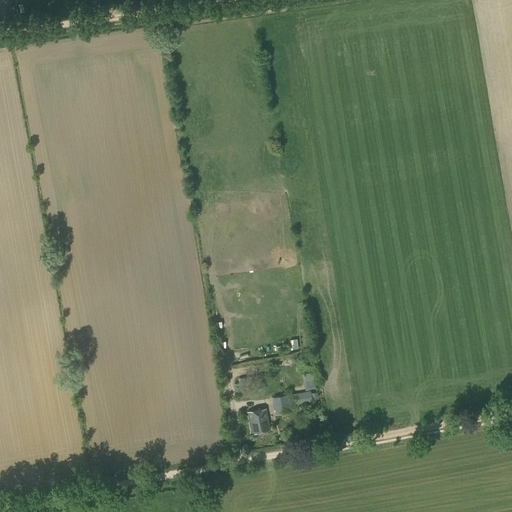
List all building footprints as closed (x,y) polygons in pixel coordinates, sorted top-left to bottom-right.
[(299,374),(310,372),(309,364),(298,366),(299,374)] [(244,396),(243,386),(234,387),(235,396),(238,395),(238,397),(244,396)] [(296,404),(312,401),(310,391),(294,393),(296,404)] [(276,413),(289,411),(286,394),(272,397),(276,413)] [(252,433),(270,430),(266,409),(248,412),(252,433)]
